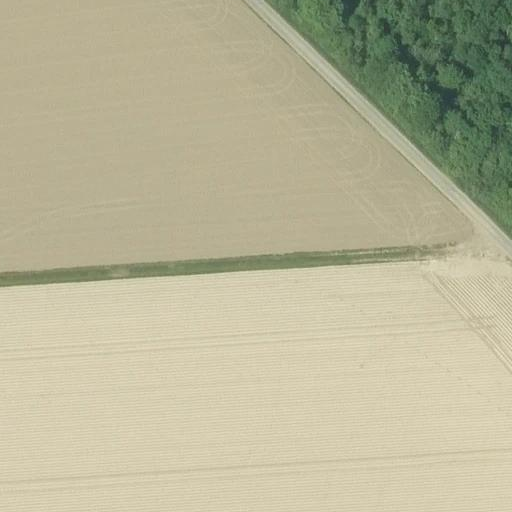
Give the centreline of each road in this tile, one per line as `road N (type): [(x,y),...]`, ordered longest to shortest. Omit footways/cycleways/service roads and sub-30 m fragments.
road 1 (track): [(492,229),(0,267)]
road 2 (unclassified): [(252,0),(511,247)]
